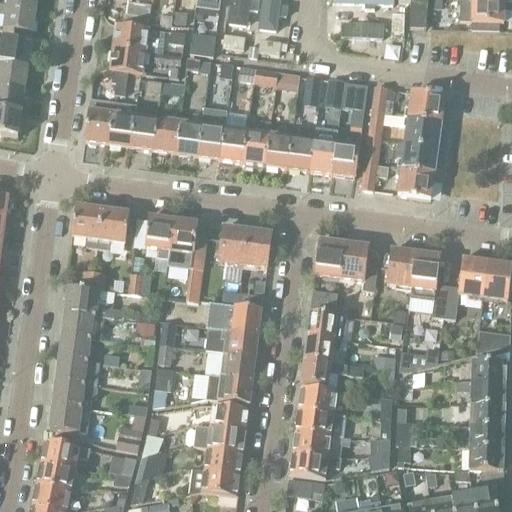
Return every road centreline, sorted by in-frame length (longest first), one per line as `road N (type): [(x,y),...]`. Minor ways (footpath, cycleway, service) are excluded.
road 1 (residential): [(3,511),(52,178)]
road 2 (residential): [(260,511),(301,213)]
road 3 (residential): [(301,213),(52,178)]
road 4 (residential): [(511,241),(301,213)]
road 5 (residential): [(52,178),(76,0)]
